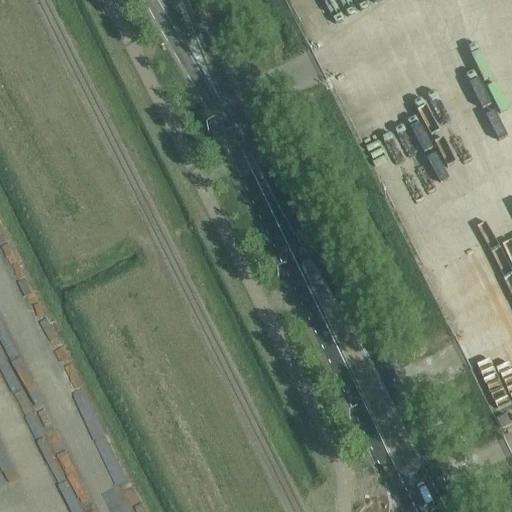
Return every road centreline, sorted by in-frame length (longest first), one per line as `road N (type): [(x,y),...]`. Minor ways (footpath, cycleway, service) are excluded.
road 1 (tertiary): [(149,0),(246,173),(407,511)]
road 2 (tertiary): [(438,477),(376,353),(260,165),(185,0)]
road 3 (unknown): [(60,511),(0,389)]
